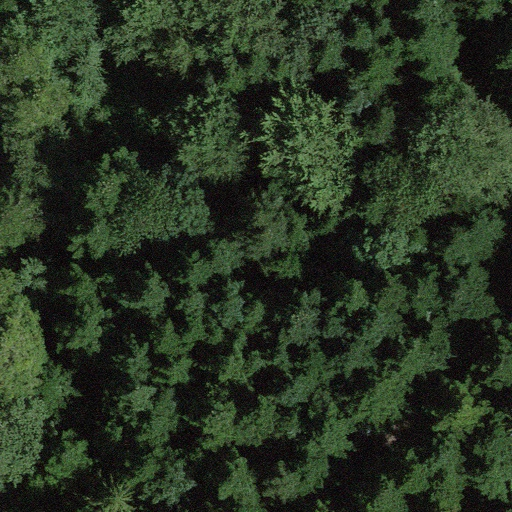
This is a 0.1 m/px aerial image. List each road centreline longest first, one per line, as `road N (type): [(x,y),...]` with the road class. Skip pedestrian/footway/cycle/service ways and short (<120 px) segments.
road 1 (track): [(511,295),(441,390),(318,511)]
road 2 (track): [(476,0),(511,125)]
